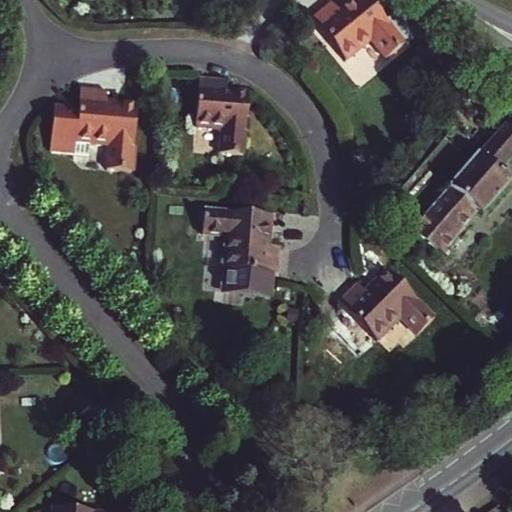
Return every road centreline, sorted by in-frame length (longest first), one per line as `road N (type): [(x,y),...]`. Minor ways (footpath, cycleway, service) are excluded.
road 1 (residential): [(33,64),(170,48),(247,62),(279,84),(314,127),(329,177),(331,249)]
road 2 (residential): [(185,511),(199,466),(189,422),(0,202)]
road 3 (secondary): [(511,436),(406,511)]
